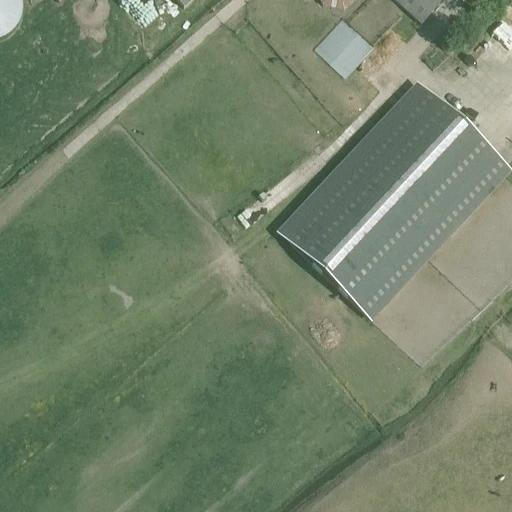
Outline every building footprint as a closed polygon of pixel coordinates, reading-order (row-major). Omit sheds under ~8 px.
[(0,0),(0,41),(1,41),(9,36),(16,29),(20,21),(22,11),(22,10),(21,2),(20,0),(0,0)] [(148,41),(178,8),(169,0),(145,0),(135,11),(144,19),(135,29),(148,41)] [(172,0),(183,11),(194,0),(172,0)] [(355,0),(318,0),(322,7),(343,12),(355,0)] [(391,0),(421,28),(447,0),(391,0)] [(344,19),(312,48),(341,79),(373,50),(344,19)] [(399,129),(289,246),(369,321),(507,173),(418,90),(389,121),(399,129)] [(294,163),(307,179),(318,169),(306,154),(294,163)] [(248,227),(305,179),(294,166),(236,213),(248,227)]
